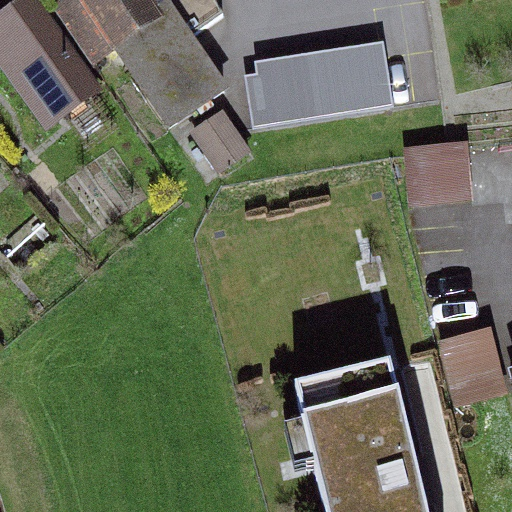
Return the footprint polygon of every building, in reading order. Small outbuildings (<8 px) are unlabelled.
[(89,0),(166,133),(219,102),(180,36),(231,7),(227,0),(89,0)] [(511,0),(438,0),(463,141),(511,133),(511,0)] [(108,100),(27,6),(0,29),(0,73),(59,142),(108,100)] [(390,47),(267,69),(280,137),(403,115),(390,47)] [(441,330),(457,397),(504,386),(487,319),(441,330)] [(434,511),(398,375),(275,408),(302,511),(434,511)] [(511,388),(503,391),(511,421),(511,388)]
